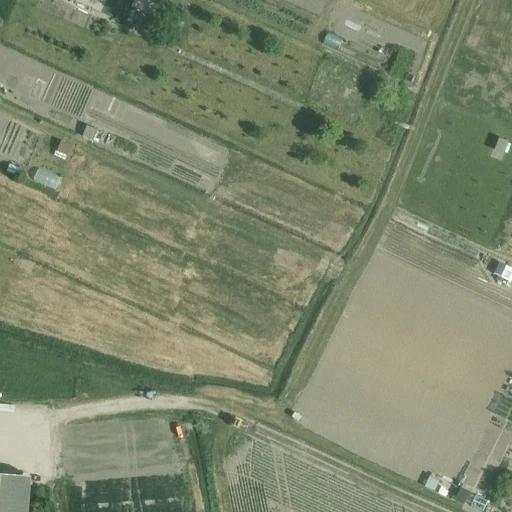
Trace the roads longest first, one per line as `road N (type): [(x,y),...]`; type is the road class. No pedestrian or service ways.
road 1 (track): [(271,434),(392,192),(465,0)]
road 2 (track): [(39,423),(169,403),(220,411),(442,511)]
